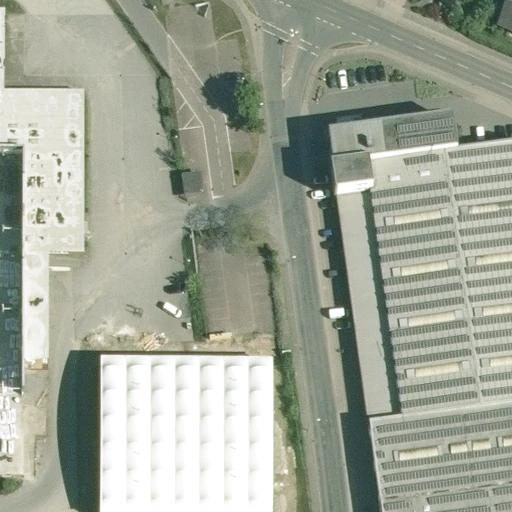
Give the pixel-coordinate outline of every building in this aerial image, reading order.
[(456,0),(431,0),(453,9),(456,0)] [(511,0),(508,0),(497,27),(511,33),(511,0)] [(0,76),(0,476),(23,477),(22,447),(47,448),(49,257),(84,255),(84,96),(4,95),(4,76),(0,76)] [(511,511),(511,149),(455,157),(451,125),(328,142),(332,174),(330,175),(333,202),(336,202),(367,430),(368,430),(379,511),(511,511)] [(200,177),(184,179),(186,195),(202,193),(200,177)] [(271,511),(273,369),(98,367),(96,511),(271,511)]
